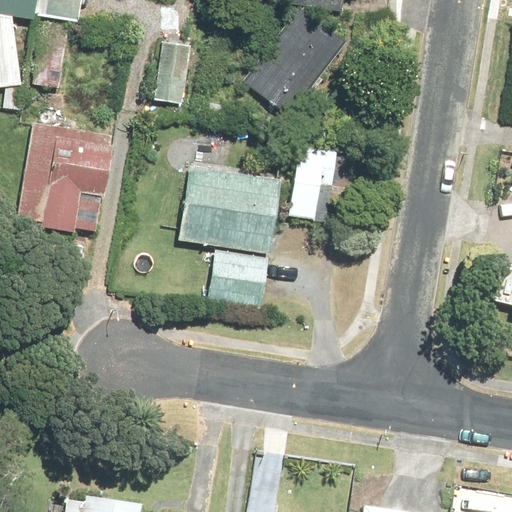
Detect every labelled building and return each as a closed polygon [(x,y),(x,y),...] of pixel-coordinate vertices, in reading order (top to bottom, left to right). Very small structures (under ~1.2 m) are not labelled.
[(0,0),(0,89),(17,87),(8,19),(28,22),(29,17),(74,24),(78,0),(0,0)] [(344,44),(297,8),(241,82),(288,117),(344,44)] [(56,90),(66,28),(39,24),(29,85),(56,90)] [(178,106),(186,47),(159,43),(150,102),(178,106)] [(108,137),(28,124),(12,221),(36,225),(35,229),(69,235),(70,231),(92,234),(108,137)] [(331,153),(293,147),(283,218),(309,221),(314,185),(326,187),(331,153)] [(185,167),(173,242),(265,256),(276,181),(185,167)] [(211,250),(204,302),(256,310),(264,258),(211,250)] [(136,511),(138,503),(81,494),(80,501),(63,499),(60,511),(136,511)]
